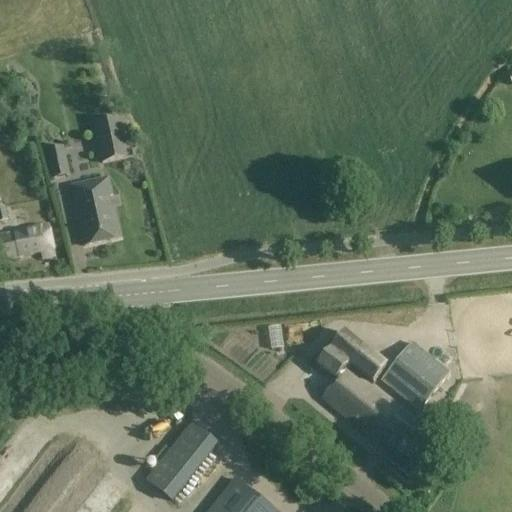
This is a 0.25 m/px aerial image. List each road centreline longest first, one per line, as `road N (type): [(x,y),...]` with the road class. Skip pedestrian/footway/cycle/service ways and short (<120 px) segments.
road 1 (tertiary): [(140,294),(511,259)]
road 2 (unclassified): [(389,511),(157,335),(140,294)]
road 3 (tertiary): [(0,308),(140,294)]
